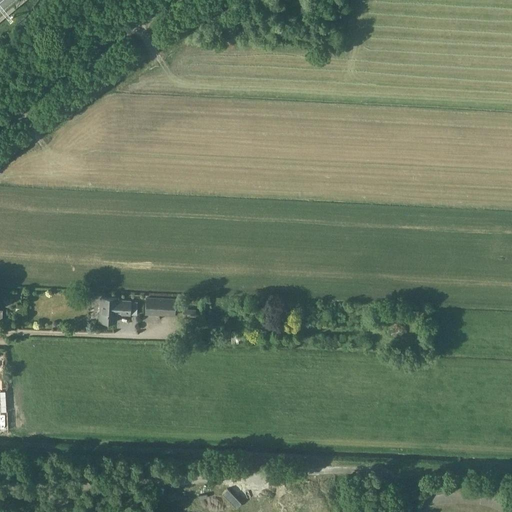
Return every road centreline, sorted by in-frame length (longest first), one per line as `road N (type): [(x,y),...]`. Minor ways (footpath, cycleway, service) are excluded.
road 1 (unclassified): [(396,511),(396,473),(385,464),(62,483)]
road 2 (unclassified): [(0,124),(170,0)]
